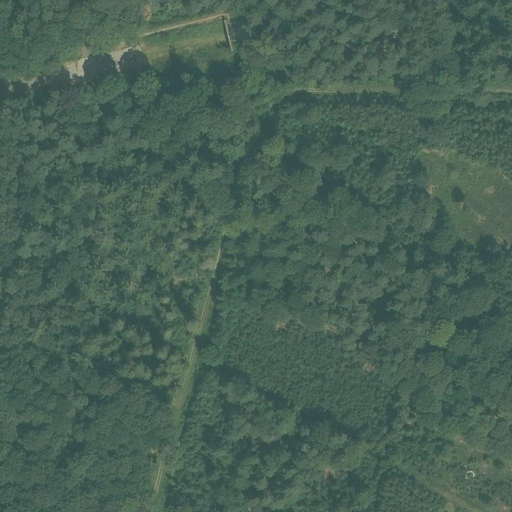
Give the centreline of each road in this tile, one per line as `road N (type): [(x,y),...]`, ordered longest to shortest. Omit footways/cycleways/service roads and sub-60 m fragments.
road 1 (track): [(253,116),(147,511)]
road 2 (track): [(511,87),(264,87),(253,116)]
